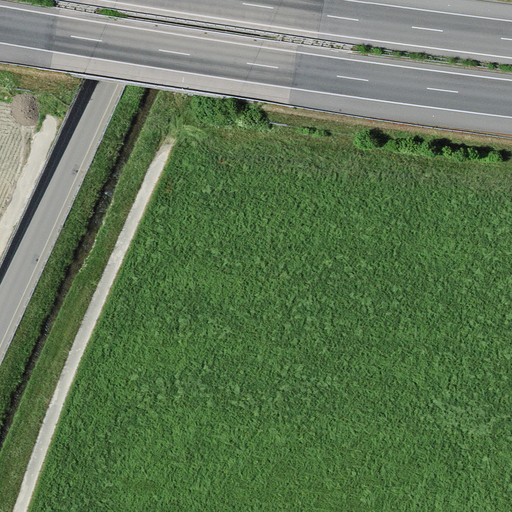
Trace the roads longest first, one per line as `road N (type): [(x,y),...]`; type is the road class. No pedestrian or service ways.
road 1 (motorway): [(0,24),(511,98)]
road 2 (track): [(20,511),(103,285),(174,128)]
road 3 (tertiary): [(0,312),(140,0)]
road 4 (motorway): [(511,39),(220,0)]
